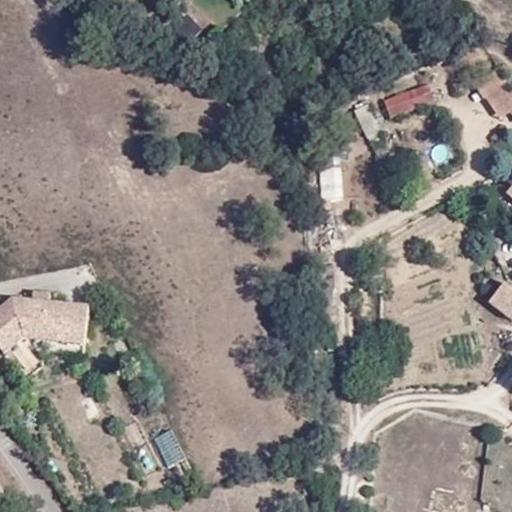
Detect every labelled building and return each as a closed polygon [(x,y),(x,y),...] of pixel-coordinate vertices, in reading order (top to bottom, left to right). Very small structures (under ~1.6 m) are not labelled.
[(509,116),(511,119),(511,91),(508,86),(484,105),(498,124),(509,116)] [(386,107),(393,125),(436,108),(430,90),(386,107)] [(320,201),(341,201),(341,169),(320,169),(320,201)] [(511,288),(511,289),(492,312),(511,327),(511,288)] [(38,313),(54,314),(55,305),(39,304),(38,313)] [(54,314),(38,313),(15,311),(0,322),(0,360),(4,366),(23,350),(88,356),(92,319),(54,314)] [(172,431),(154,440),(170,470),(188,460),(172,431)] [(326,486),(326,469),(298,476),(303,499),(318,497),(317,487),(326,486)]
